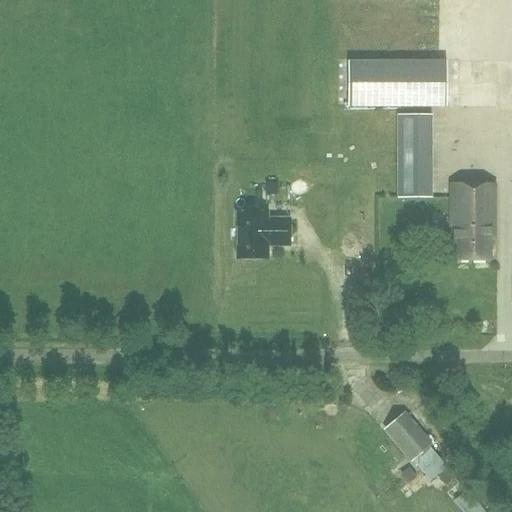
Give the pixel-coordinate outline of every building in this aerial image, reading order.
[(446,61),(348,62),(349,110),(446,109),(446,61)] [(427,176),(394,176),(394,260),(427,260),(427,176)] [(493,240),(494,185),(451,185),(451,227),(455,227),(454,260),(489,261),(489,239),(493,240)] [(238,214),(238,259),(267,259),(267,242),(273,242),(273,245),(289,245),(289,220),(267,220),(267,214),(238,214)] [(391,334),(392,324),(378,323),(377,333),(391,334)] [(410,461),(426,448),(401,416),(384,429),(410,461)] [(486,511),(474,487),(459,495),(467,511),(486,511)]
